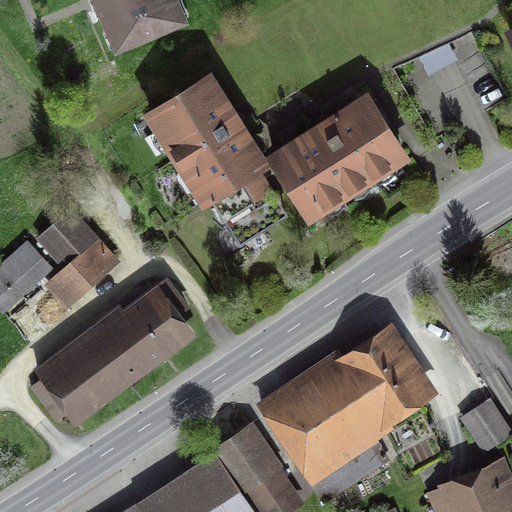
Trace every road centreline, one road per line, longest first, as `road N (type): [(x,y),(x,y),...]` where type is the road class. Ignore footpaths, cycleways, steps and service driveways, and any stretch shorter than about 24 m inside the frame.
road 1 (primary): [(511,186),(11,511)]
road 2 (track): [(241,363),(96,176)]
road 3 (track): [(0,393),(155,250)]
road 4 (track): [(0,45),(96,176)]
